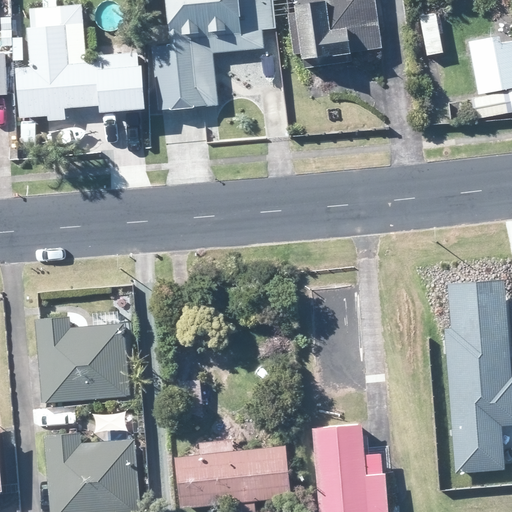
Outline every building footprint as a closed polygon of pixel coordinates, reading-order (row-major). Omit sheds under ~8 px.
[(13,44),(14,60),(24,59),(22,36),(12,37),(9,0),(0,0),(0,17),(2,45),(13,44)] [(274,27),(271,0),(164,0),(167,23),(169,45),(153,46),(159,109),(163,108),(217,103),(212,52),(263,47),(261,29),(274,27)] [(403,0),(292,0),(300,52),(302,67),(317,65),(343,61),(352,60),(351,50),(382,46),(400,44),(410,43),(406,17),(403,0)] [(439,8),(425,6),(421,39),(435,41),(439,8)] [(79,63),(76,28),(76,24),(26,28),(29,67),(15,68),(17,93),(19,117),(48,114),(48,120),(65,118),(64,107),(99,104),(99,112),(108,111),(143,108),(140,65),(137,66),(136,52),(98,55),(99,61),(79,63)] [(511,30),(467,38),(477,92),(511,85),(511,30)] [(451,327),(441,325),(455,469),(504,465),(501,424),(511,423),(511,383),(502,278),(446,283),(451,327)] [(70,327),(69,319),(69,315),(35,318),(42,401),(129,394),(123,323),(70,327)] [(181,414),(202,412),(199,378),(179,380),(181,414)] [(387,511),(384,473),(365,475),(360,424),(311,428),(318,511),(387,511)] [(134,438),(126,438),(80,442),(79,432),(44,434),(47,475),(49,511),(118,511),(139,510),(134,438)] [(285,446),(246,449),(232,450),(231,439),(199,441),(200,453),(175,455),(179,506),(239,502),(239,511),(281,511),(281,509),(254,511),(253,499),(289,496),(285,446)]
